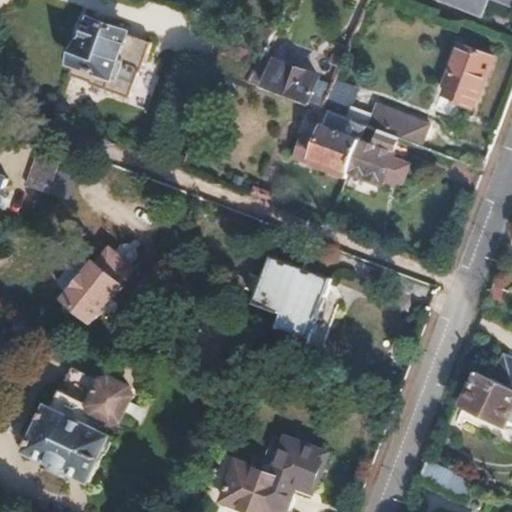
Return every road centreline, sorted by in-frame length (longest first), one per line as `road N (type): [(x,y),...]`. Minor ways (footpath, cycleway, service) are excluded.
road 1 (residential): [(473,291),(0,113)]
road 2 (residential): [(473,291),(386,511)]
